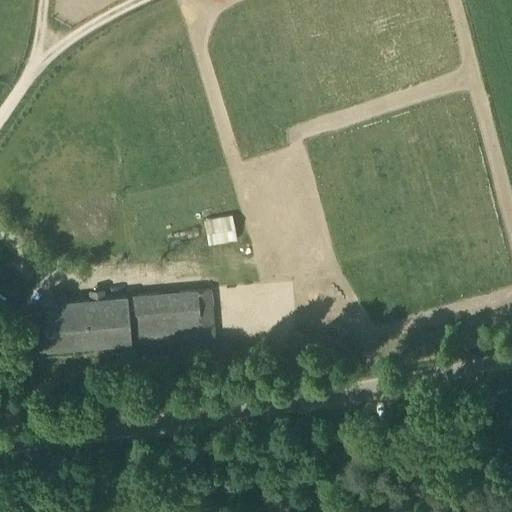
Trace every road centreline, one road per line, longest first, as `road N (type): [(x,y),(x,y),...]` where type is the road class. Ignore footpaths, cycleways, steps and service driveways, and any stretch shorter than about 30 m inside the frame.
road 1 (unclassified): [(0,448),(511,360)]
road 2 (track): [(379,386),(389,415),(403,427),(511,470)]
road 3 (track): [(140,0),(95,19),(35,61)]
